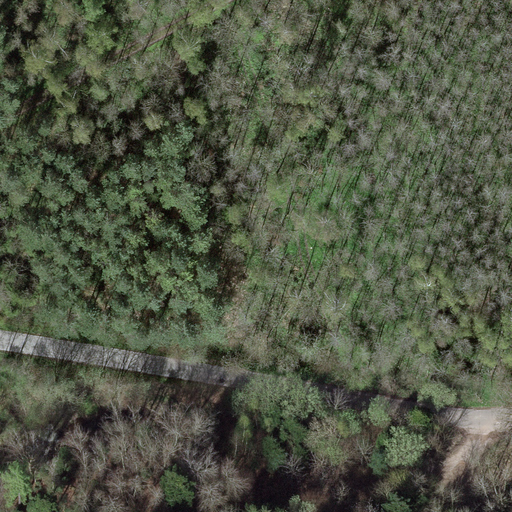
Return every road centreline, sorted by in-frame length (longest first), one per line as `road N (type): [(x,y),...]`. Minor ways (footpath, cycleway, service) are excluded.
road 1 (unclassified): [(0,339),(426,414),(511,418)]
road 2 (track): [(234,0),(0,127)]
road 3 (track): [(499,420),(448,472),(284,511)]
